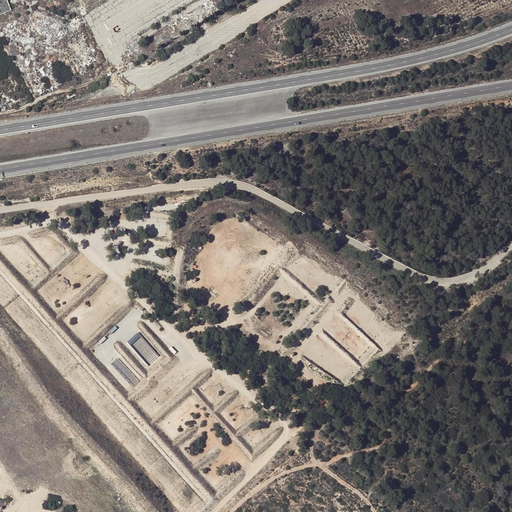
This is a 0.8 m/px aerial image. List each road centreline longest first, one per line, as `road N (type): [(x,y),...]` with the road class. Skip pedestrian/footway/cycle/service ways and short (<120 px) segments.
road 1 (unclassified): [(511,246),(472,276),(424,278),(256,191),(213,181),(0,210)]
road 2 (trunk): [(511,28),(367,68),(0,129)]
road 3 (trunk): [(0,170),(511,85)]
road 4 (track): [(0,233),(47,222),(62,227),(285,424)]
road 5 (track): [(213,511),(261,466),(298,413),(311,420),(317,463),(369,447),(383,459),(383,478),(370,494),(373,511)]
road 6 (track): [(511,304),(395,395),(369,447)]
road 7 (track): [(318,381),(239,321),(184,334)]
road 8 (track): [(293,362),(347,294),(384,345)]
road 9 (track): [(0,111),(117,63)]
